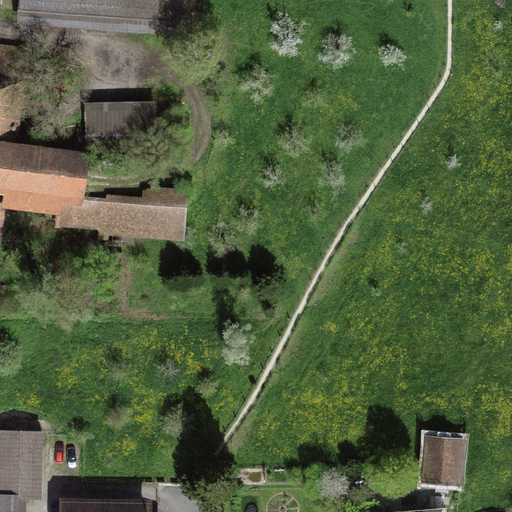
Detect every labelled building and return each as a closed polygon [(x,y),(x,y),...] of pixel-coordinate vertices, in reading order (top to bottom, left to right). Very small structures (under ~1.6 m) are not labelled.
[(174,0),(19,0),(18,25),(172,34),(174,0)] [(0,210),(74,219),(75,204),(81,160),(11,151),(18,92),(6,91),(10,51),(0,49),(0,210)] [(155,138),(152,105),(86,109),(88,142),(155,138)] [(177,244),(181,195),(141,192),(140,204),(104,201),(104,206),(75,204),(74,219),(73,230),(106,232),(105,239),(177,244)] [(461,444),(425,441),(422,487),(458,489),(461,444)] [(36,449),(0,448),(0,511),(11,511),(12,499),(35,499),(36,449)]
